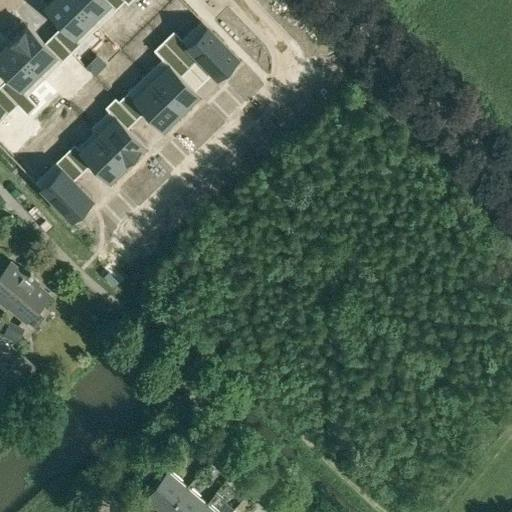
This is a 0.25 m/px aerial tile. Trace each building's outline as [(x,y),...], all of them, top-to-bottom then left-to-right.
[(73,0),(52,0),(45,7),(62,24),(53,33),(71,51),(98,25),(73,0)] [(73,0),(98,25),(124,0),(73,0)] [(174,29),(163,39),(190,66),(199,57),(213,72),(216,75),(236,55),(201,19),(182,38),(174,29)] [(27,24),(9,42),(44,78),(71,51),(53,33),(44,42),(27,24)] [(162,58),(145,74),(180,110),(198,92),(195,89),(181,75),(190,66),(163,39),(154,49),(162,58)] [(0,45),(0,67),(9,76),(0,84),(0,85),(18,104),(28,114),(37,105),(27,94),(44,78),(9,42),(3,48),(0,45)] [(145,74),(118,100),(136,118),(145,110),(162,127),(180,110),(145,74)] [(0,120),(18,104),(0,85),(0,120)] [(108,110),(91,126),(126,162),(144,144),(127,127),(136,118),(118,100),(115,96),(105,106),(108,110)] [(74,143),(65,152),(83,171),(92,162),(109,179),(126,162),(91,126),(91,127),(94,130),(78,146),(74,143)] [(65,152),(35,181),(70,217),(91,197),(74,179),(83,171),(65,152)] [(3,272),(0,269),(0,299),(26,321),(49,294),(37,284),(39,282),(32,276),(33,274),(30,272),(29,274),(26,271),(24,273),(11,262),(3,272)] [(23,329),(10,322),(3,336),(17,342),(23,329)] [(10,388),(20,377),(10,369),(0,380),(10,388)] [(200,432),(193,440),(212,457),(219,448),(200,432)] [(219,448),(212,457),(231,473),(239,465),(219,448)] [(239,465),(231,473),(250,489),(258,481),(239,465)] [(168,469),(146,495),(165,511),(187,486),(168,469)] [(258,481),(250,489),(269,505),(270,505),(277,497),(258,481)] [(187,486),(165,511),(198,511),(207,502),(187,486)] [(218,511),(207,502),(198,511),(218,511)]
